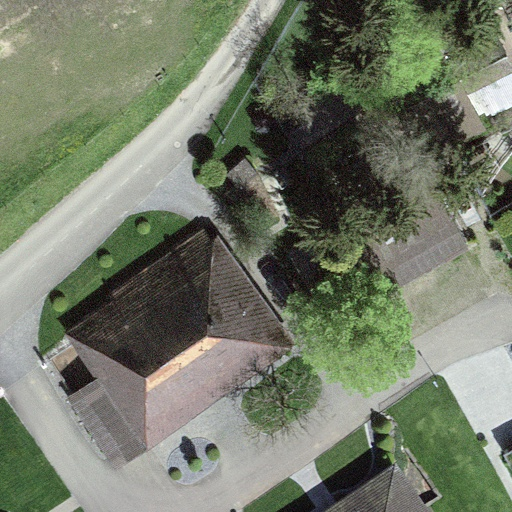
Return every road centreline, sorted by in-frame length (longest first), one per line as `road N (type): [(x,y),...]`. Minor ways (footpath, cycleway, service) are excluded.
road 1 (residential): [(0,293),(148,165),(233,61),(269,0)]
road 2 (residential): [(187,511),(375,383),(511,320)]
road 3 (residential): [(0,346),(115,511)]
